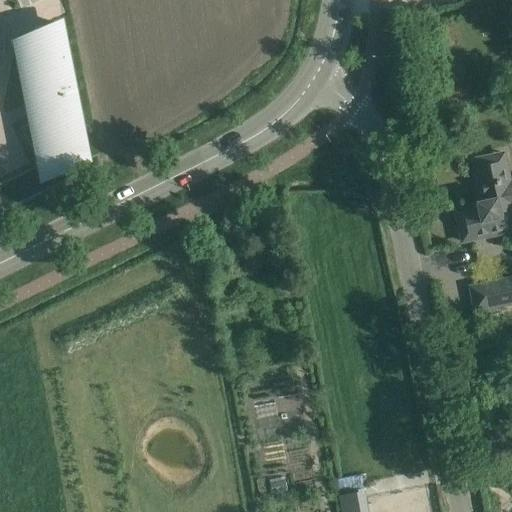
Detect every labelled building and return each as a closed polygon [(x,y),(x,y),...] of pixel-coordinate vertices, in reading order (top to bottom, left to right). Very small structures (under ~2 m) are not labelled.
[(87,158),(61,25),(17,43),(44,177),(87,158)] [(503,178),(498,155),(473,160),(482,201),(477,202),(479,212),(457,217),(462,242),(508,232),(507,226),(511,225),(511,182),(510,183),(509,177),(503,178)] [(287,263),(276,266),(278,276),(289,274),(287,263)] [(511,290),(510,279),(504,280),(470,287),(475,311),(509,304),(511,303),(511,290)] [(249,354),(234,358),(238,372),(252,368),(249,354)] [(361,511),(358,493),(341,497),(343,511),(361,511)]
